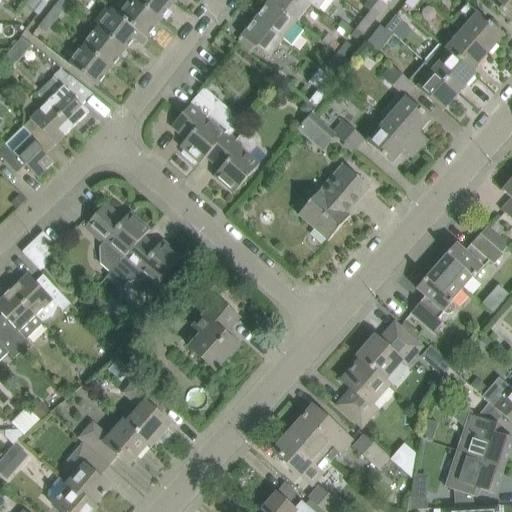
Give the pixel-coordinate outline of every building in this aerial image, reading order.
[(33,12),(42,1),(40,0),(31,0),(26,7),(33,12)] [(147,38),(161,20),(135,0),(131,0),(119,15),(119,16),(147,38)] [(135,0),(161,20),(175,2),(172,0),(135,0)] [(297,22),(311,4),(305,0),(270,0),(270,1),(297,22)] [(305,0),(311,4),(318,10),(326,0),(305,0)] [(370,12),(365,18),(372,24),(386,6),(379,0),(368,0),(363,7),(370,12)] [(413,10),(420,0),(408,0),(405,4),(413,10)] [(511,0),(486,0),(511,22),(511,0)] [(270,1),(256,19),(282,40),(292,48),(301,36),(292,28),(297,22),(270,1)] [(471,21),(462,32),(487,54),(503,36),(467,4),(460,12),(471,21)] [(54,7),(46,17),(54,23),(62,13),(54,7)] [(97,28),(126,50),(134,40),(141,46),(147,38),(119,16),(119,15),(112,9),(97,28)] [(396,16),(386,29),(393,35),(403,22),(396,16)] [(46,33),(54,23),(46,17),(38,27),(46,33)] [(351,27),(346,32),(358,41),(372,24),(365,18),(356,30),(351,27)] [(244,39),(237,47),(250,57),(256,49),(268,59),(282,40),(256,19),(241,38),(244,39)] [(381,26),(371,38),(383,48),(393,35),(386,29),(381,26)] [(126,50),(97,28),(83,46),(112,68),(126,50)] [(472,72),(487,54),(462,32),(446,50),(449,53),(449,52),(472,72)] [(333,39),(328,46),(334,52),(340,44),(333,39)] [(337,54),(344,59),(353,48),(346,42),(337,54)] [(425,63),(433,70),(459,93),(475,74),(472,72),(449,52),(449,53),(446,50),(440,45),(425,63)] [(68,65),(97,87),(112,68),(83,46),(68,65)] [(12,48),(3,59),(12,67),(21,56),(12,48)] [(335,71),(344,59),(337,54),(328,65),(335,71)] [(403,96),(413,85),(392,67),(382,78),(403,96)] [(47,104),(72,129),(89,113),(81,106),(93,94),(70,76),(69,77),(60,70),(53,77),(54,78),(38,94),(47,104)] [(417,89),(443,111),(459,93),(433,70),(417,89)] [(316,108),(325,96),(318,91),(309,103),(316,108)] [(190,106),(171,127),(186,140),(180,147),(184,151),(181,154),(193,164),(196,161),(200,165),(206,158),(205,158),(224,134),(225,135),(227,132),(231,135),(236,130),(233,128),(237,123),(218,106),(215,109),(199,95),(189,105),(190,106)] [(406,98),(386,121),(420,150),(427,141),(419,133),(430,119),(406,98)] [(305,101),(298,110),(306,116),(313,107),(305,101)] [(22,128),(30,137),(47,154),(72,129),(47,104),(22,128)] [(323,153),(338,136),(333,133),(313,115),(298,131),(323,153)] [(333,133),(338,136),(356,152),(366,141),(343,121),(333,133)] [(412,159),(420,150),(386,121),(367,143),(391,164),(403,151),(412,159)] [(224,134),(205,158),(206,158),(220,170),(214,177),(233,194),(259,165),(249,156),(260,144),(245,131),(237,140),(231,135),(227,132),(225,135),(224,134)] [(10,151),(2,159),(16,174),(25,166),(38,179),(55,163),(47,154),(30,137),(13,154),(10,151)] [(0,156),(2,159),(10,151),(3,143),(0,145),(0,156)] [(347,214),(370,188),(343,165),(298,216),(328,242),(350,217),(347,214)] [(511,180),(502,191),(511,199),(501,211),(511,220),(511,180)] [(20,193),(10,203),(16,209),(27,199),(20,193)] [(88,224),(84,228),(103,245),(99,250),(100,265),(110,274),(143,237),(150,230),(130,213),(123,220),(106,204),(88,224)] [(456,245),(436,267),(462,289),(472,278),(474,279),(489,262),(494,266),(502,256),(501,254),(509,246),(490,229),(488,227),(480,236),(465,252),(456,245)] [(110,274),(107,278),(120,290),(129,280),(131,282),(145,279),(146,278),(157,288),(182,258),(163,241),(156,249),(143,237),(110,274)] [(30,244),(22,253),(40,271),(48,263),(30,244)] [(462,289),(436,267),(416,290),(426,298),(411,314),(434,334),(442,324),(438,320),(445,312),(446,313),(447,313),(448,313),(450,313),(452,312),(452,311),(453,311),(453,310),(453,309),(453,308),(453,307),(453,306),(452,305),(452,304),(453,303),(451,301),(462,289)] [(70,305),(43,275),(36,283),(28,275),(11,291),(42,323),(48,320),(55,313),(58,307),(63,312),(70,305)] [(0,313),(2,315),(0,316),(0,329),(14,344),(14,343),(22,352),(30,344),(27,340),(43,324),(42,323),(11,291),(0,301),(0,313)] [(238,318),(217,300),(193,327),(201,335),(189,348),(215,371),(229,356),(230,357),(239,347),(225,334),(238,318)] [(422,347),(395,324),(379,341),(375,337),(357,357),(360,360),(384,381),(401,362),(406,366),(422,347)] [(13,359),(22,352),(14,343),(14,344),(0,329),(0,361),(8,354),(13,359)] [(484,335),(479,340),(487,347),(491,342),(484,335)] [(431,346),(420,358),(429,366),(439,354),(431,346)] [(389,386),(384,381),(360,360),(342,381),(351,389),(337,406),(362,428),(377,410),(372,406),(389,386)] [(449,368),(442,381),(457,394),(466,383),(449,368)] [(151,447),(170,425),(159,415),(168,406),(137,378),(124,392),(125,396),(133,403),(121,416),(128,422),(126,424),(148,444),(151,447)] [(478,378),(470,387),(479,395),(487,386),(478,378)] [(501,415),(510,422),(511,419),(511,389),(499,378),(482,397),(487,402),(501,415)] [(39,402),(31,410),(39,419),(40,420),(49,412),(39,402)] [(464,406),(453,418),(464,429),(467,430),(460,452),(505,467),(511,445),(511,439),(498,435),(499,431),(494,429),(496,424),(493,424),(501,415),(487,402),(474,417),(469,415),(470,412),(464,406)] [(350,440),(313,408),(306,415),(305,415),(302,418),(303,419),(293,430),(322,455),(331,463),(350,440)] [(129,466),(148,444),(126,424),(123,421),(109,437),(95,424),(90,424),(78,438),(110,466),(118,456),(129,466)] [(312,466),(322,455),(293,430),(274,452),(311,485),(321,474),(312,466)] [(17,432),(10,435),(15,445),(20,439),(17,432)] [(388,458),(364,437),(354,448),(378,469),(388,458)] [(108,466),(109,467),(110,466),(78,438),(78,439),(83,443),(69,459),(69,463),(79,471),(67,485),(70,488),(70,487),(93,507),(105,494),(109,488),(98,479),(98,478),(98,477),(98,473),(97,472),(105,463),(109,466),(108,466)] [(16,444),(0,463),(0,474),(3,478),(25,452),(16,444)] [(449,473),(445,487),(452,490),(458,492),(459,508),(474,507),(472,496),(474,491),(478,493),(480,489),(496,494),(505,467),(460,452),(453,475),(449,473)] [(50,491),(49,495),(50,500),(53,504),(55,505),(51,510),(53,511),(93,511),(96,509),(93,507),(70,487),(70,488),(67,485),(60,479),(53,487),(50,491)] [(340,511),(343,509),(319,488),(309,499),(323,511),(340,511)] [(271,499),(261,511),(323,511),(310,500),(306,505),(301,501),(295,509),(289,504),(276,493),(271,499)] [(407,511),(426,510),(426,496),(410,497),(407,511)]
